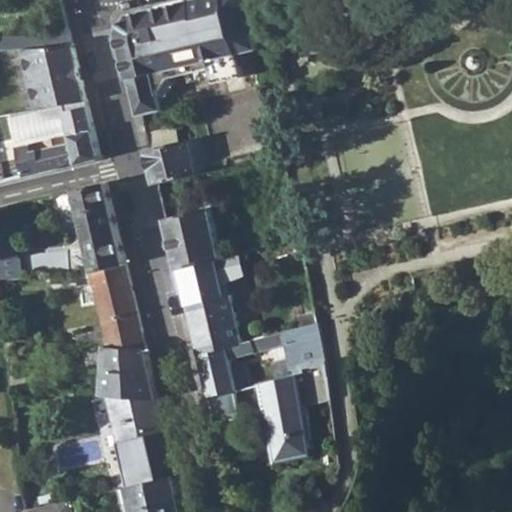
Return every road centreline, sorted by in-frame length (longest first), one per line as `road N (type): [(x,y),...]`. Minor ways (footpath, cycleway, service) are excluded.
road 1 (residential): [(127,165),(209,511)]
road 2 (residential): [(90,0),(127,165)]
road 3 (residential): [(127,165),(0,196)]
